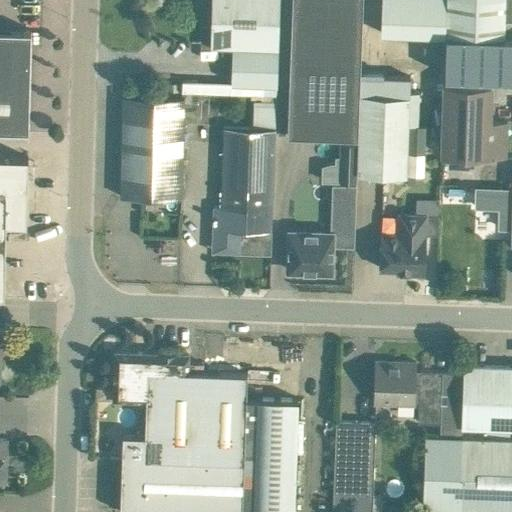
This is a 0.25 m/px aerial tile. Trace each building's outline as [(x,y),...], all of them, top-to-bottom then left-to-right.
[(240,45),(241,0),(212,0),(211,27),(204,27),(204,44),(240,45)] [(277,83),(280,0),(241,0),(240,45),(257,46),(256,83),(277,83)] [(292,0),(288,134),(358,137),(361,73),(363,0),(292,0)] [(446,6),(446,0),(381,0),(381,34),(445,36),(446,6)] [(511,0),(446,0),(446,6),(505,8),(505,17),(511,17),(511,0)] [(445,36),(446,36),(445,74),(503,76),(505,17),(505,8),(446,6),(445,36)] [(0,28),(0,128),(29,129),(32,29),(0,28)] [(411,75),(361,73),(358,137),(358,143),(358,152),(357,172),(423,174),(425,125),(409,124),(411,75)] [(505,156),(506,120),(490,120),(491,84),(444,82),(441,154),(505,156)] [(182,197),(184,96),(123,94),(121,195),(182,197)] [(254,125),(275,125),(275,104),(254,104),(254,125)] [(224,125),(221,206),(273,207),(276,127),(224,125)] [(358,152),(358,143),(340,142),(340,156),(336,156),(336,164),(331,164),(323,166),(322,179),(357,181),(357,172),(358,152)] [(0,295),(4,295),(6,222),(27,222),(28,156),(0,155),(0,295)] [(331,232),(290,231),(289,269),(311,269),(311,273),(324,273),(324,270),(332,270),(332,244),(353,244),(355,184),(333,184),(331,232)] [(498,204),(497,225),(511,226),(511,224),(511,213),(511,205),(511,185),(499,186),(498,204)] [(487,210),(486,191),(470,191),(470,210),(487,210)] [(273,207),(221,206),(214,205),(213,244),(241,245),(259,228),(272,229),(273,207)] [(381,232),(380,267),(400,268),(401,264),(409,264),(408,273),(425,273),(426,233),(438,234),(439,214),(417,213),(399,212),(398,232),(381,232)] [(0,381),(0,382),(1,349),(8,350),(9,326),(0,326),(0,381)] [(186,400),(188,361),(188,353),(116,350),(114,398),(146,399),(186,400)] [(420,373),(415,372),(416,361),(376,360),(374,401),(414,403),(414,400),(419,400),(418,421),(441,421),(442,370),(420,369),(420,373)] [(294,511),(299,398),(247,396),(248,372),(203,370),(203,362),(188,361),(186,400),(146,399),(145,434),(123,433),(120,511),(148,511),(294,511)] [(511,427),(511,364),(464,363),(462,425),(511,427)] [(372,511),(376,420),(336,418),(332,511),(372,511)] [(423,506),(511,508),(511,436),(425,434),(423,506)]
